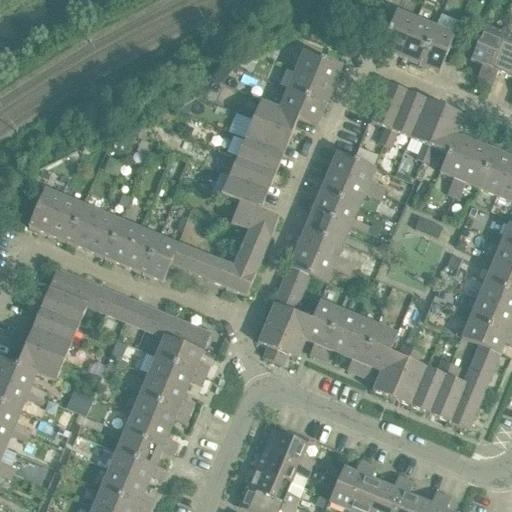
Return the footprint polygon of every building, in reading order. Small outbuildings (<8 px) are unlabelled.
[(400,59),(416,21),(396,13),(380,51),(400,59)] [(418,67),(434,29),(416,21),(400,59),(418,67)] [(484,82),(506,31),(502,29),(500,34),(484,27),(470,62),(482,67),(477,79),(484,82)] [(438,76),(454,37),(434,29),(418,67),(438,76)] [(508,78),(511,69),(511,38),(508,37),(510,33),(506,31),(484,82),(492,86),(497,74),(508,78)] [(333,89),(341,69),(303,53),(294,73),(333,89)] [(325,108),(333,89),(294,73),(287,92),(325,108)] [(384,148),(406,94),(387,86),(371,124),(385,130),(378,146),(384,148)] [(317,128),(325,108),(287,92),(279,110),(278,111),(298,120),(317,128)] [(409,141),(425,102),(406,94),(384,148),(390,150),(396,135),(409,141)] [(252,122),(291,138),(298,120),(278,111),(279,110),(260,102),(252,122)] [(422,164),(444,110),(425,102),(409,141),(422,146),(416,161),(422,164)] [(456,137),(464,118),(444,110),(422,164),(428,166),(434,151),(447,156),(455,136),(456,137)] [(291,138),(252,122),(244,141),(283,157),(291,138)] [(475,145),(456,137),(455,136),(447,156),(439,175),(453,181),(446,196),(452,199),(475,145)] [(283,157),(244,141),(236,160),(275,176),(283,157)] [(477,191),(493,152),(475,145),(452,199),(458,201),(465,186),(477,191)] [(497,199),(511,162),(511,160),(493,152),(477,191),(497,199)] [(369,185),(375,170),(336,154),(328,174),(382,197),(384,191),(369,185)] [(267,194),(275,176),(236,160),(229,178),(267,194)] [(511,162),(497,199),(511,205),(511,162)] [(382,197),(328,174),(320,193),(359,209),(364,196),(379,202),(382,197)] [(263,204),(267,194),(229,178),(220,199),(239,206),(239,205),(259,213),(263,204)] [(48,238),(64,200),(44,191),(28,230),(48,238)] [(353,222),(359,209),(320,193),(312,212),(350,228),(366,235),(369,229),(353,222)] [(66,246),(82,207),(64,200),(48,238),(66,246)] [(269,242),(278,221),(259,213),(239,205),(239,206),(230,226),(248,233),(269,242)] [(85,254),(101,215),(82,207),(66,246),(85,254)] [(350,228),(312,212),(312,213),(318,215),(314,224),(347,237),(350,228)] [(104,262),(120,223),(101,215),(85,254),(104,262)] [(437,241),(442,229),(419,220),(414,232),(437,241)] [(123,269),(139,231),(120,223),(104,262),(123,269)] [(511,226),(509,225),(501,245),(511,249),(511,226)] [(337,260),(343,246),(305,230),(296,249),(350,272),(353,266),(337,260)] [(142,277),(158,239),(139,231),(123,269),(142,277)] [(233,270),(254,279),(269,242),(248,233),(233,270)] [(169,268),(178,247),(158,239),(142,277),(162,286),(169,268)] [(511,249),(501,245),(492,265),(511,273),(511,249)] [(207,284),(215,263),(178,247),(169,268),(207,284)] [(350,272),(296,249),(288,269),(309,278),(327,285),(333,271),(348,278),(350,272)] [(245,300),(254,279),(233,270),(215,263),(207,284),(245,300)] [(294,315),(309,278),(288,269),(273,306),(294,315)] [(86,308),(95,288),(56,272),(48,292),(86,308)] [(511,283),(489,273),(484,283),(511,294),(511,283)] [(511,294),(484,283),(477,302),(511,316),(511,294)] [(124,324),(133,304),(95,288),(86,308),(124,324)] [(78,327),(86,308),(48,292),(43,304),(39,303),(40,299),(33,296),(29,306),(78,327)] [(511,331),(510,331),(511,326),(511,316),(477,302),(469,320),(511,338),(511,331)] [(163,340),(171,319),(133,304),(124,324),(163,340)] [(319,361),(339,312),(319,304),(311,322),(303,342),(304,342),(317,348),(316,351),(312,350),(309,357),(319,361)] [(71,345),(78,327),(29,306),(25,315),(33,318),(34,315),(38,316),(32,329),(71,345)] [(273,365),(294,315),(273,306),(257,345),(271,351),(269,354),(266,353),(263,360),(273,365)] [(342,358),(358,320),(339,312),(319,361),(328,365),(331,358),(327,356),(329,353),(342,358)] [(303,342),(311,322),(294,315),(273,365),(282,368),(285,361),(281,359),(283,355),(297,361),(304,342),(303,342)] [(201,356),(210,336),(171,319),(163,340),(201,356)] [(356,377),(377,327),(358,320),(342,358),(355,363),(353,367),(350,366),(346,373),(356,377)] [(511,338),(469,320),(461,340),(478,348),(499,356),(505,342),(509,344),(507,348),(511,349),(511,338)] [(389,355),(396,336),(377,327),(356,377),(366,381),(369,374),(365,372),(367,368),(379,374),(381,374),(389,355)] [(71,345),(32,329),(27,342),(23,341),(25,337),(17,334),(13,343),(63,364),(71,345)] [(196,368),(201,356),(163,340),(155,358),(205,379),(209,369),(201,366),(200,370),(196,368)] [(55,384),(63,364),(13,343),(9,353),(17,356),(18,352),(22,354),(17,367),(16,367),(36,375),(36,376),(55,384)] [(391,401),(411,351),(402,347),(399,355),(403,356),(401,360),(389,355),(381,374),(379,374),(371,392),(391,401)] [(484,394),(499,356),(478,348),(463,385),(484,394)] [(410,409),(426,370),(413,365),(415,361),(418,362),(421,355),(411,351),(391,401),(410,409)] [(205,379),(155,358),(147,377),(186,393),(191,380),(195,382),(193,385),(201,388),(205,379)] [(30,389),(36,376),(36,375),(16,367),(17,367),(0,359),(0,382),(44,401),(46,395),(30,389)] [(429,416),(450,367),(440,363),(437,370),(441,372),(439,376),(426,370),(410,409),(429,416)] [(447,424),(463,385),(451,380),(452,377),(456,378),(459,371),(450,367),(429,416),(447,424)] [(180,407),(186,393),(147,377),(139,397),(189,417),(193,408),(185,405),(184,408),(180,407)] [(44,401),(0,382),(0,404),(20,413),(26,400),(41,407),(44,401)] [(468,432),(484,394),(463,385),(447,424),(468,432)] [(189,417),(139,397),(131,415),(170,431),(175,419),(179,420),(177,424),(185,427),(189,417)] [(15,427),(20,413),(0,404),(0,427),(28,439),(30,433),(15,427)] [(165,444),(170,431),(131,415),(123,435),(162,451),(173,456),(177,445),(170,442),(168,446),(165,444)] [(28,439),(0,427),(0,449),(5,451),(10,438),(26,445),(28,439)] [(302,458),(306,447),(271,433),(263,452),(310,472),(314,463),(302,458)] [(160,456),(162,451),(123,435),(121,439),(116,452),(155,468),(160,456)] [(0,464),(0,462),(5,451),(0,449),(0,471),(12,476),(15,471),(0,464)] [(161,483),(165,473),(155,468),(116,452),(108,472),(146,488),(152,475),(155,477),(154,480),(161,483)] [(310,472),(263,452),(255,471),(290,486),(294,476),(306,481),(310,472)] [(348,511),(367,466),(360,463),(355,474),(343,469),(328,504),(344,511),(343,511),(348,511)] [(348,511),(370,511),(381,485),(370,481),(375,469),(367,466),(348,511)] [(12,476),(0,471),(0,478),(10,482),(12,476)] [(286,496),(290,486),(255,471),(247,490),(294,510),(299,511),(320,511),(321,510),(286,496)] [(141,501),(146,488),(108,472),(100,491),(149,511),(153,502),(146,499),(144,503),(141,501)] [(392,511),(405,481),(398,478),(393,490),(381,485),(370,511),(392,511)] [(414,511),(419,501),(408,496),(413,485),(405,481),(392,511),(414,511)] [(293,511),(294,510),(247,490),(239,510),(244,511),(293,511)] [(149,511),(100,491),(92,510),(97,511),(149,511)] [(436,511),(443,497),(435,494),(430,506),(419,501),(414,511),(436,511)] [(445,511),(450,500),(443,497),(436,511),(445,511)]
